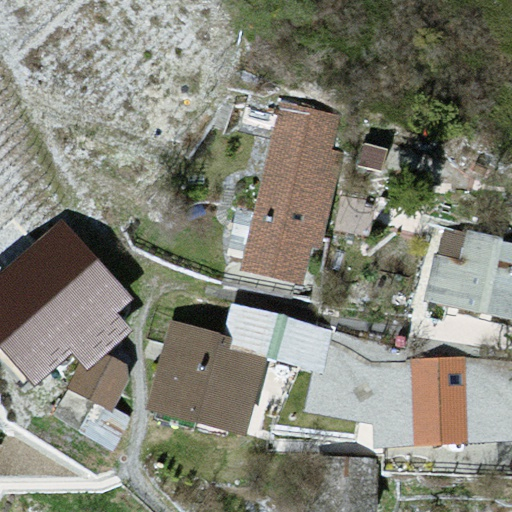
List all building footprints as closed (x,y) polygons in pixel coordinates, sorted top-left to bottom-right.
[(333,120),(283,109),(248,274),(297,284),(333,120)] [(118,300),(62,236),(0,290),(0,317),(43,366),(118,300)] [(511,259),(441,245),(429,300),(511,316),(511,259)] [(264,346),(176,331),(163,408),(252,422),(264,346)] [(455,363),(417,365),(421,447),(460,445),(455,363)] [(364,511),(362,465),(315,468),(317,511),(364,511)]
